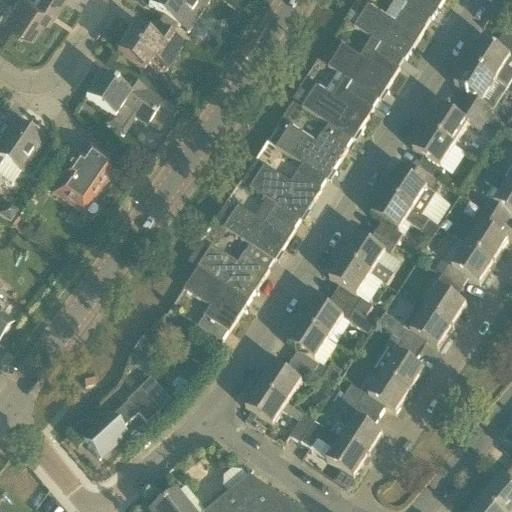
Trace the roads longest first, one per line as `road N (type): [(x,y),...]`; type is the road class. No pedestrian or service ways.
road 1 (residential): [(206,417),(478,0)]
road 2 (tertiary): [(10,404),(143,229),(291,0)]
road 3 (residential): [(356,511),(511,278)]
road 4 (residential): [(206,417),(339,511)]
road 5 (residential): [(0,69),(29,84),(49,78),(104,0)]
road 6 (residential): [(95,511),(10,404)]
road 7 (residential): [(107,511),(206,417)]
road 8 (residential): [(423,511),(511,407)]
